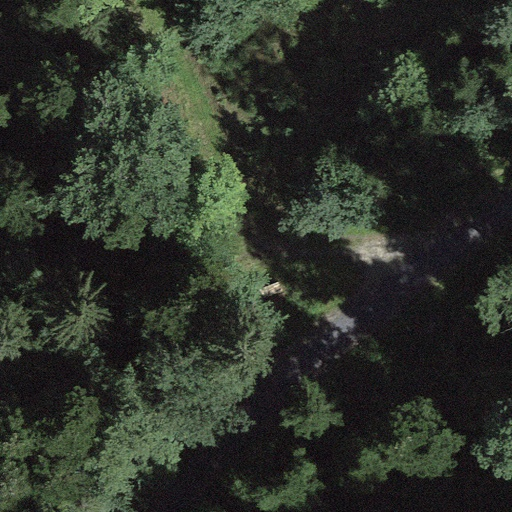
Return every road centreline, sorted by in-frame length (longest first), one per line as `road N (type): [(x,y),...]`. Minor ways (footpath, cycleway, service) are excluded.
road 1 (track): [(511,208),(405,279),(141,511)]
road 2 (track): [(405,279),(242,230),(196,100),(142,0)]
